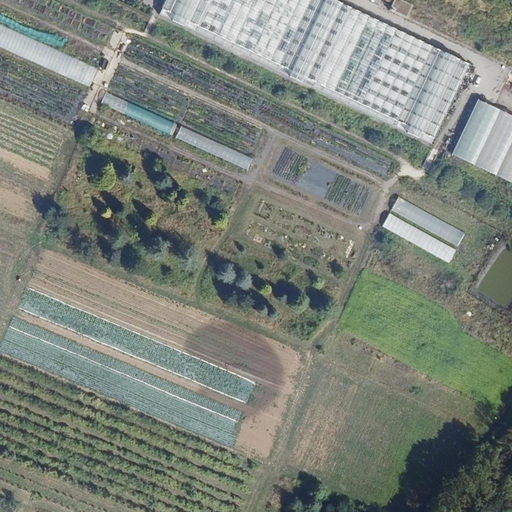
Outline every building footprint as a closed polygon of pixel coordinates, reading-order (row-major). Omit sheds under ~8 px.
[(168,0),(161,14),(436,143),(472,65),(334,0),(168,0)] [(396,0),(392,9),(408,16),(413,5),(401,0),(396,0)] [(100,69),(0,25),(0,47),(91,88),(100,69)] [(178,125),(107,93),(102,105),(172,137),(178,125)] [(511,118),(475,100),(450,155),(511,185),(511,118)] [(253,159),(182,126),(177,137),(248,170),(253,159)] [(464,233),(397,197),(390,210),(458,246),(464,233)] [(456,251),(390,213),(381,227),(449,265),(456,251)]
